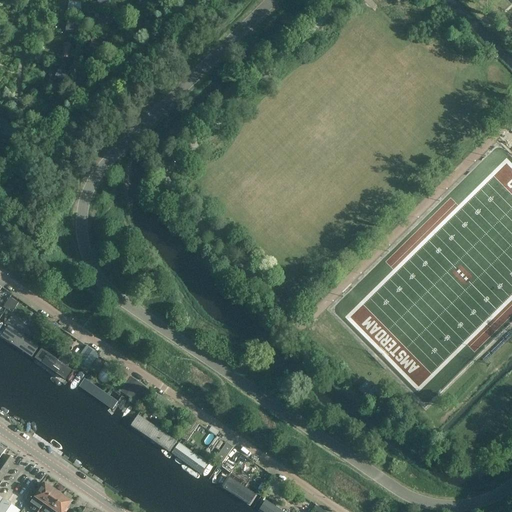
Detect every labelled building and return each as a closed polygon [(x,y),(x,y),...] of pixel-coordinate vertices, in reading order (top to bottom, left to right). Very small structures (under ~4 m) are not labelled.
[(70,0),(68,11),(80,14),(82,2),(72,0),(70,0)] [(421,19),(410,7),(409,8),(401,0),(375,0),(392,17),(394,16),(398,20),(395,22),(406,33),(421,19)] [(101,16),(99,22),(107,24),(108,17),(101,16)] [(67,35),(79,37),(81,25),(69,23),(67,35)] [(96,36),(84,36),(84,50),(96,50),(96,36)] [(73,58),(72,42),(64,43),(65,58),(73,58)] [(49,67),(49,81),(63,81),(63,67),(49,67)] [(15,311),(19,300),(10,297),(6,307),(15,311)] [(8,327),(2,337),(31,357),(38,348),(8,327)] [(91,369),(100,358),(88,348),(79,360),(91,369)] [(71,371),(48,353),(42,361),(64,379),(71,371)] [(135,378),(125,393),(140,403),(150,388),(135,378)] [(117,402),(84,380),(80,386),(113,409),(117,402)] [(176,443),(138,416),(131,426),(169,452),(176,443)] [(226,457),(233,447),(226,442),(219,452),(226,457)] [(207,465),(179,444),(172,454),(200,474),(207,465)] [(0,480),(1,481),(14,461),(6,456),(0,464),(0,480)] [(229,478),(223,488),(249,505),(256,495),(229,478)] [(35,498),(36,499),(32,504),(40,510),(54,490),(45,484),(35,498)] [(51,511),(62,496),(54,490),(40,510),(43,511),(51,511)] [(65,511),(71,503),(62,496),(51,511),(65,511)] [(19,511),(20,511),(0,497),(0,511),(19,511)] [(281,511),(265,501),(260,509),(263,511),(281,511)]
